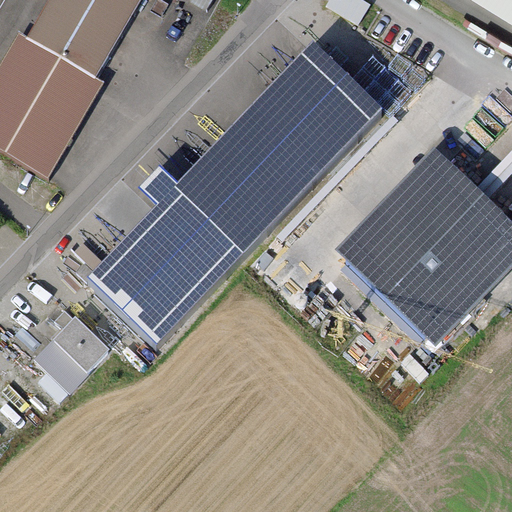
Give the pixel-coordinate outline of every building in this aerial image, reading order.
[(144,0),(53,0),(28,43),(18,38),(0,69),(0,154),(49,183),(104,88),(96,83),(144,0)] [(187,0),(210,12),(216,0),(187,0)] [(333,0),(330,7),(360,22),(371,0),(370,0),(333,0)] [(511,0),(480,0),(511,20),(511,0)] [(321,57),(181,197),(249,264),(388,124),(321,57)] [(511,283),(511,227),(439,158),(340,262),(441,358),(511,283)] [(175,201),(86,290),(154,357),(243,268),(175,201)] [(109,351),(75,320),(38,362),(72,392),(109,351)]
